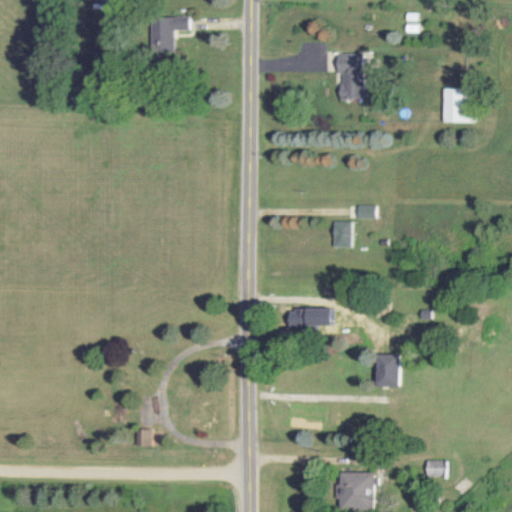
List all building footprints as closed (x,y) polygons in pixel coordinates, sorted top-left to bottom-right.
[(171,56),(180,55),(179,30),(194,30),(194,17),(170,18),(171,56)] [(342,99),(366,100),(366,54),(343,54),(342,99)] [(480,122),(480,89),(448,89),(447,122),(480,122)] [(380,218),(380,206),(361,205),(361,217),(380,218)] [(356,247),(356,222),(338,222),(338,247),(356,247)] [(342,308),(297,307),(296,332),(318,332),(319,324),(341,324),(342,308)] [(381,386),(404,387),(404,355),(382,354),(381,386)] [(456,461),(432,460),(431,476),(455,477),(456,461)] [(378,510),(379,473),(343,472),(343,486),(338,486),(338,499),(343,499),(343,510),(378,510)]
